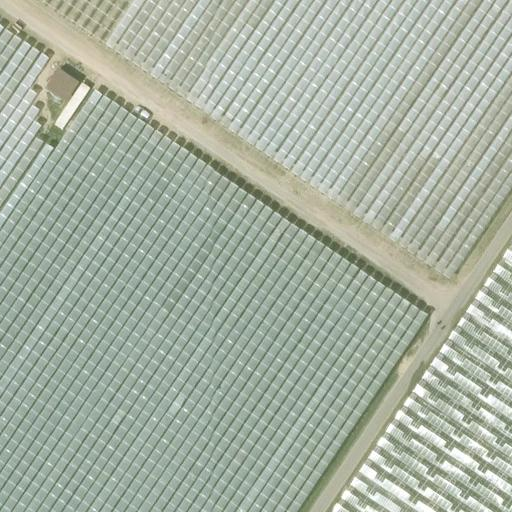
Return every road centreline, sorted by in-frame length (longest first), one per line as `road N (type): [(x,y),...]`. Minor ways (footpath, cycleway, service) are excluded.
road 1 (track): [(452,311),(0,5)]
road 2 (track): [(318,511),(452,311)]
